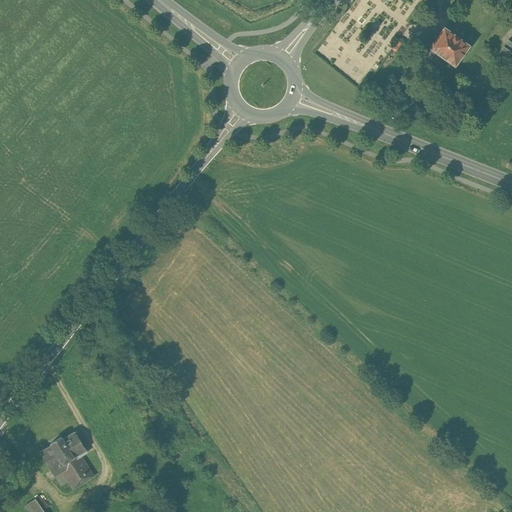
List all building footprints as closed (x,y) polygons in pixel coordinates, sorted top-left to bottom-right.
[(468,45),(465,43),(444,28),(437,37),(436,36),(433,40),(434,41),(430,47),(432,48),(426,56),(433,61),(439,53),(454,64),(468,45)] [(398,52),(405,57),(409,52),(401,47),(405,42),(400,38),(392,49),(397,52),(398,52)] [(511,42),(508,40),(496,57),(506,65),(511,56),(511,42)] [(74,432),(62,439),(61,437),(50,443),(52,445),(39,452),(50,470),(54,476),(61,471),(73,489),(94,476),(81,456),(87,452),(85,450),(85,449),(74,432)] [(47,507),(40,495),(35,499),(42,510),(47,507)] [(35,499),(34,498),(27,503),(33,511),(43,511),(42,510),(35,499)]
